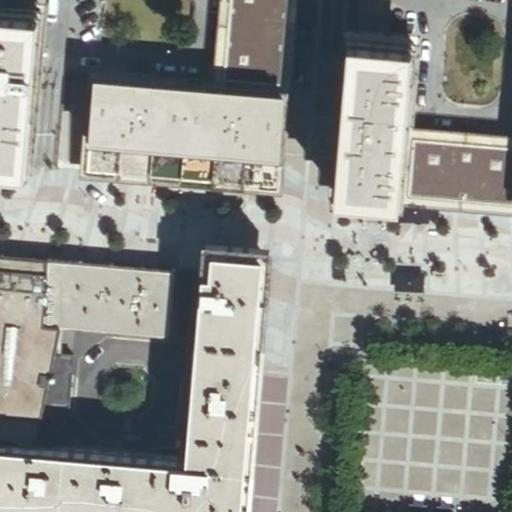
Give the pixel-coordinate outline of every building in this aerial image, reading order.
[(228,0),(223,68),(289,72),(294,0),(228,0)] [(0,4),(0,164),(30,167),(42,8),(0,4)] [(338,193),(403,199),(408,136),(416,39),(351,34),(338,193)] [(222,86),(287,90),(289,72),(223,68),(222,86)] [(91,157),(281,172),(287,90),(222,86),(97,76),(91,157)] [(511,144),(408,136),(403,199),(424,201),(511,208),(511,144)] [(279,188),(281,172),(91,157),(90,172),(279,188)] [(0,509),(30,511),(31,511),(251,511),(274,250),(209,244),(191,459),(55,448),(40,447),(0,443),(0,509)] [(0,321),(64,327),(174,336),(179,271),(0,255),(0,321)] [(64,327),(0,321),(0,443),(40,447),(46,419),(59,355),(64,327)] [(77,356),(59,355),(46,419),(57,420),(71,421),(77,356)] [(57,420),(46,419),(40,447),(55,448),(57,420)]
